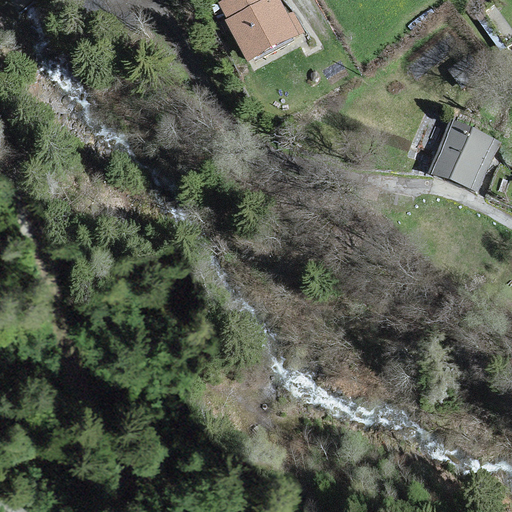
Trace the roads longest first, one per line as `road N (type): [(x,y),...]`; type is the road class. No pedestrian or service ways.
road 1 (residential): [(135,0),(171,38),(219,119),(293,167),(448,193),(511,231)]
road 2 (track): [(0,183),(46,271),(80,405),(109,464),(163,511)]
